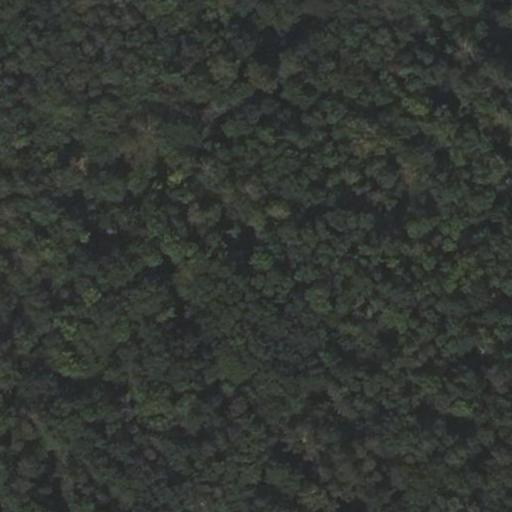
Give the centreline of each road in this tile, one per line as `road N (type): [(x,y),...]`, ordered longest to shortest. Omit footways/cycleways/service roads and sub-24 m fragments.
road 1 (unknown): [(190,0),(0,231)]
road 2 (unknown): [(511,314),(472,351),(342,511)]
